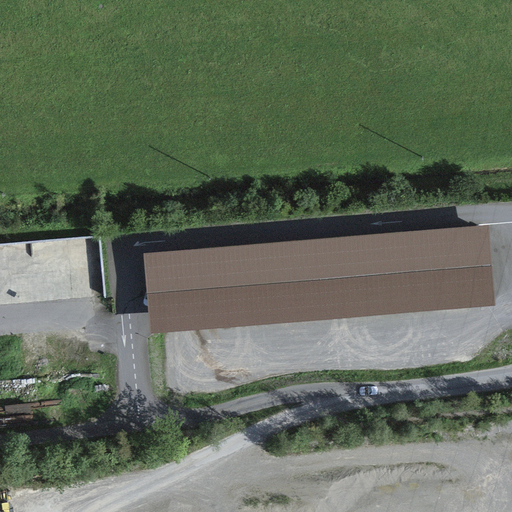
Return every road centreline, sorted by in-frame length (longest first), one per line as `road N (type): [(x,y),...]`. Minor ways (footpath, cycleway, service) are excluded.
road 1 (track): [(511,210),(145,244),(129,256),(124,274),(141,424)]
road 2 (track): [(411,390),(279,395),(221,412),(0,438)]
road 3 (track): [(69,511),(236,436),(411,390)]
